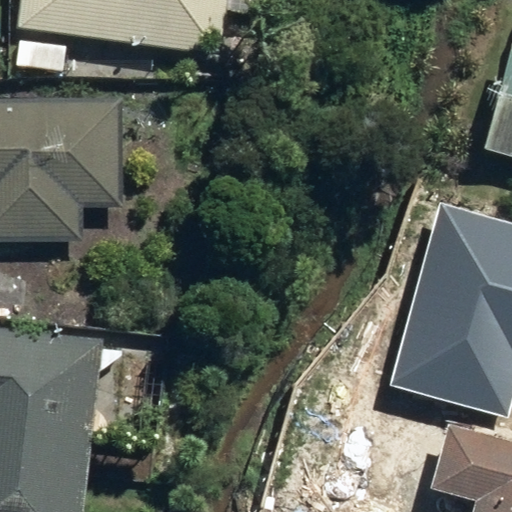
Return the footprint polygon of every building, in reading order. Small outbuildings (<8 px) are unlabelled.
[(10,0),(7,28),(204,55),(211,0),(10,0)] [(5,70),(34,73),(36,42),(9,39),(5,70)] [(467,150),(511,162),(511,51),(495,47),(467,150)] [(0,243),(70,243),(69,206),(111,206),(110,98),(0,99),(0,243)] [(511,222),(439,202),(387,385),(506,419),(511,399),(511,222)] [(0,511),(67,511),(90,342),(0,331),(0,511)] [(459,511),(511,511),(511,446),(431,425),(413,490),(462,504),(459,511)]
